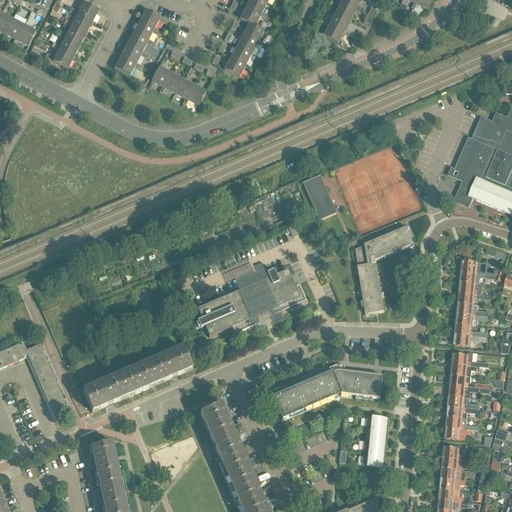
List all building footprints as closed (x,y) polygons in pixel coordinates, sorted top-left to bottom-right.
[(267,6),(255,0),(250,0),(246,10),(265,20),(265,18),(261,16),(267,6)] [(339,0),(337,0),(337,1),(356,11),(361,0),(343,0),(343,2),(339,0)] [(405,0),(414,4),(411,9),(413,9),(417,0),(405,0)] [(417,0),(413,9),(414,10),(416,5),(428,12),(434,0),(417,0)] [(337,2),(341,4),(336,14),(350,22),(356,11),(337,1),(337,2)] [(238,4),(234,2),(230,10),(234,12),(238,4)] [(26,4),(24,9),(32,13),(34,8),(26,4)] [(70,14),(77,18),(78,16),(93,24),(99,13),(84,5),(79,14),(72,10),(70,14)] [(239,21),(248,26),(254,29),(255,28),(260,18),(264,20),(265,20),(246,10),(239,21)] [(46,15),(38,11),(36,15),(44,19),(46,15)] [(159,20),(146,13),(140,24),(154,32),(155,31),(159,24),(166,27),(169,23),(160,19),(159,20)] [(330,24),(326,22),(325,23),(344,33),(350,22),(336,14),(330,24)] [(0,15),(0,33),(4,36),(12,21),(0,15)] [(64,25),(71,29),(71,28),(86,36),(93,24),(78,16),(77,18),(73,25),(66,21),(64,25)] [(363,24),(367,27),(371,19),(367,16),(363,24)] [(4,36),(14,41),(12,46),(13,47),(23,27),(12,21),(4,36)] [(239,24),(234,22),(230,30),(235,32),(239,24)] [(324,24),(329,27),(323,38),(338,45),(344,33),(325,23),(324,24)] [(154,32),(140,24),(133,36),(148,44),(149,43),(153,35),(160,39),(162,34),(155,31),(154,32)] [(254,29),(248,26),(242,38),(262,48),(263,46),(257,43),(263,33),(255,28),(254,29)] [(13,47),(14,47),(17,43),(28,48),(36,34),(23,27),(13,47)] [(58,37),(65,41),(65,40),(80,48),(86,36),(71,28),(71,29),(67,37),(60,33),(58,37)] [(228,34),(224,42),(228,44),(231,45),(235,38),(232,37),(232,36),(228,34)] [(148,44),(133,36),(127,48),(142,55),(143,54),(147,47),(154,50),(156,47),(149,43),(148,44)] [(262,48),(242,38),(236,49),(251,57),(256,46),(261,49),(262,48)] [(355,39),(355,41),(350,38),(348,43),(352,45),(351,47),(355,50),(359,41),(355,39)] [(51,49),(58,52),(59,52),(74,59),(80,48),(65,40),(65,41),(61,48),(54,44),(54,45),(50,42),(48,46),(52,48),(51,49)] [(226,48),(222,45),(218,53),(222,55),(226,48)] [(142,55),(127,48),(121,59),(136,67),(137,66),(141,58),(148,62),(150,58),(143,54),(142,55)] [(251,57),(236,49),(230,60),(250,71),(251,69),(245,66),(251,57)] [(45,61),(53,65),(54,64),(68,71),(74,59),(59,52),(58,52),(55,60),(48,56),(45,61)] [(173,53),(171,57),(178,61),(181,57),(173,53)] [(212,65),(216,67),(220,59),(216,57),(212,65)] [(136,67),(121,59),(115,71),(129,79),(134,70),(142,74),(144,70),(137,66),(136,67)] [(184,59),(182,63),(190,67),(192,63),(184,59)] [(230,60),(224,71),(224,72),(238,80),(244,69),(249,72),(250,71),(230,60)] [(196,65),(194,69),(201,73),(204,69),(196,65)] [(151,84),(162,90),(159,95),(160,95),(171,76),(159,70),(151,84)] [(216,76),(208,72),(206,76),(213,80),(216,76)] [(160,95),(162,96),(165,91),(175,96),(182,82),(171,76),(160,95)] [(175,96),(185,102),(182,107),(184,107),(194,88),(182,82),(175,96)] [(511,84),(501,84),(501,92),(506,92),(506,96),(511,96),(511,84)] [(185,108),(188,103),(198,109),(206,94),(194,88),(184,107),(185,108)] [(453,203),(469,210),(473,200),(511,217),(511,110),(510,110),(506,119),(495,114),(491,123),(481,119),(473,137),(475,138),(473,142),(468,139),(455,171),(452,170),(448,178),(462,183),(453,203)] [(41,131),(34,141),(53,154),(60,143),(41,131)] [(34,142),(28,152),(47,164),(53,154),(34,142)] [(77,142),(67,160),(76,165),(86,147),(77,142)] [(86,147),(76,165),(84,170),(95,152),(95,151),(86,147)] [(28,152),(21,161),(40,173),(46,164),(28,152)] [(95,152),(84,170),(92,175),(103,156),(95,152)] [(21,161),(17,169),(35,181),(40,173),(21,161)] [(22,173),(16,182),(34,194),(40,185),(22,173)] [(319,177),(303,185),(319,222),(336,215),(319,177)] [(16,183),(10,191),(27,202),(32,195),(16,183)] [(10,191),(5,199),(21,210),(27,203),(10,191)] [(267,196),(254,201),(256,205),(263,202),(269,200),(267,196)] [(5,199),(0,206),(16,217),(21,210),(5,199)] [(302,234),(298,225),(288,229),(292,239),(302,234)] [(356,252),(358,269),(355,270),(356,276),(359,275),(366,316),(384,314),(376,263),(414,247),(407,230),(365,247),(365,248),(356,252)] [(495,259),(503,262),(505,256),(496,253),(495,259)] [(462,274),(481,276),(486,277),(497,278),(499,271),(487,267),(487,266),(476,265),(469,264),(470,262),(463,261),(462,274)] [(197,323),(200,330),(205,328),(209,339),(231,330),(230,328),(231,327),(235,336),(260,325),(256,316),(261,314),(262,316),(267,314),(266,312),(271,310),(274,316),(306,303),(299,287),(293,290),(292,288),(294,287),(288,272),(276,277),(274,273),(267,276),(269,280),(260,284),(261,286),(256,289),(255,288),(251,290),(252,291),(246,293),(243,286),(219,297),(221,304),(220,304),(219,302),(197,311),(202,322),(197,323)] [(461,284),(475,286),(479,287),(480,281),(485,281),(486,277),(481,276),(462,274),(461,284)] [(507,299),(505,308),(509,309),(511,300),(511,276),(509,276),(504,290),(502,298),(507,299)] [(475,286),(461,284),(460,294),(482,297),(482,293),(480,293),(480,292),(474,291),(475,286)] [(482,297),(460,294),(458,305),(472,307),(473,301),(479,301),(479,302),(490,303),(490,298),(485,297),(484,297),(482,297)] [(472,307),(458,305),(457,316),(488,319),(489,314),(478,313),(478,307),(472,307)] [(456,326),(470,328),(477,329),(477,323),(488,324),(488,319),(457,316),(456,326)] [(470,328),(456,326),(455,336),(487,340),(487,335),(475,334),(470,333),(470,328)] [(455,336),(454,347),(468,349),(474,350),(475,344),(486,345),(487,340),(455,336)] [(503,342),(501,356),(509,357),(510,343),(506,342),(503,342)] [(0,443),(2,442),(0,438),(0,370),(28,359),(54,419),(68,414),(39,348),(39,347),(26,352),(23,346),(19,348),(18,347),(0,354),(0,443)] [(183,349),(160,359),(83,393),(92,414),(108,407),(110,410),(114,408),(113,405),(172,379),(174,382),(179,380),(177,377),(192,370),(183,349)] [(453,366),(480,369),(489,370),(489,366),(473,364),(474,355),(469,354),(468,357),(454,356),(453,366)] [(270,394),(273,400),(274,399),(283,420),(340,395),(379,400),(382,377),(343,373),(344,367),(336,366),(329,369),(331,374),(289,393),(287,387),(272,394),(270,394)] [(480,369),(453,366),(452,377),(471,379),(472,373),(479,374),(480,369)] [(452,377),(451,387),(476,389),(475,390),(490,392),(491,387),(476,385),(476,386),(470,385),(471,379),(452,377)] [(476,389),(451,387),(449,398),(470,400),(470,395),(490,397),(490,392),(475,390),(476,389)] [(470,400),(449,398),(448,409),(479,412),(480,407),(469,406),(470,400)] [(219,399),(212,402),(215,409),(222,406),(219,399)] [(505,403),(503,410),(511,412),(511,407),(508,406),(509,404),(505,403)] [(266,511),(237,442),(243,439),(244,438),(244,437),(245,437),(245,436),(244,435),(244,434),(243,433),(242,433),(241,433),(240,433),(238,429),(233,431),(222,406),(215,409),(200,415),(213,445),(241,511),(266,511)] [(479,412),(448,409),(447,419),(467,421),(467,415),(479,417),(479,412)] [(366,428),(362,427),(362,431),(388,433),(389,421),(367,419),(366,428)] [(446,430),(466,432),(471,433),(478,433),(479,429),(466,427),(467,421),(447,419),(446,430)] [(470,437),(471,433),(466,432),(446,430),(445,440),(465,442),(466,436),(470,437)] [(361,434),(365,435),(365,443),(386,445),(388,433),(362,431),(361,434)] [(485,439),(484,448),(490,449),(492,440),(485,439)] [(503,443),(495,441),(492,451),(501,454),(503,443)] [(386,445),(365,443),(358,442),(357,451),(360,451),(359,455),(385,457),(386,445)] [(91,449),(104,511),(127,511),(112,444),(91,449)] [(463,462),(477,464),(484,464),(484,459),(458,457),(458,451),(444,449),(443,459),(448,460),(463,462)] [(359,458),(363,458),(362,467),(384,469),(385,457),(359,455),(359,458)] [(448,460),(443,459),(442,470),(462,472),(463,462),(448,460)] [(492,463),(493,463),(490,471),(499,473),(502,465),(497,464),(492,462),(492,463)] [(462,472),(442,470),(441,481),(466,484),(467,481),(465,481),(465,477),(462,476),(462,472)] [(511,484),(509,489),(511,489),(511,478),(507,477),(506,477),(501,476),(500,481),(511,484)] [(466,484),(441,481),(440,492),(460,494),(461,488),(466,488),(466,484)] [(460,494),(440,492),(439,503),(463,505),(463,504),(463,500),(460,499),(460,494)] [(500,499),(505,500),(503,508),(511,510),(511,496),(502,494),(500,499)] [(0,511),(12,511),(13,511),(12,511),(6,511),(0,497),(0,511)] [(379,511),(374,501),(348,511),(379,511)] [(463,505),(439,503),(437,511),(452,511),(453,508),(479,511),(479,506),(463,504),(463,505)]
